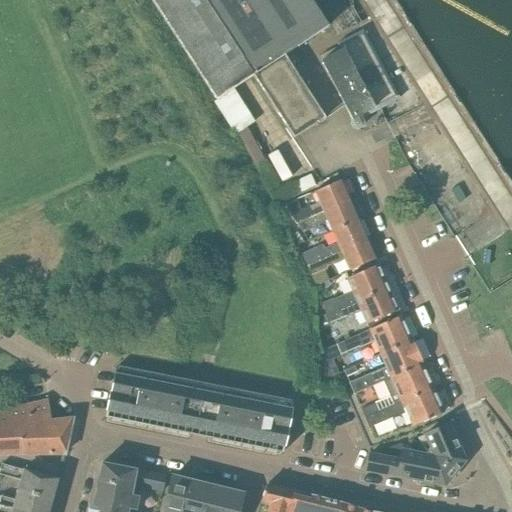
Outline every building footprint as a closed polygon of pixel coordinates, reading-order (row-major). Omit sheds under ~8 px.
[(152,0),(217,100),(234,89),(253,75),(288,128),(294,138),(325,118),(296,72),(303,68),(291,49),(327,25),(323,18),(312,2),(311,0),(152,0)] [(321,61),(345,105),(353,120),(351,124),(353,128),(357,129),(362,126),(363,122),(361,118),(374,111),(375,112),(399,98),(363,30),(337,44),(341,51),(321,61)] [(310,175),(283,184),(287,196),(314,187),(310,175)] [(296,222),(349,200),(341,180),(315,191),(320,203),(301,211),(296,199),(285,204),(296,222)] [(358,219),(349,200),(296,222),(296,224),(297,223),(303,232),(314,227),(313,225),(327,219),(332,231),(358,219)] [(367,239),(358,219),(332,231),(337,243),(324,249),(322,245),(300,254),(305,266),(327,257),(367,239)] [(375,259),(367,239),(327,257),(305,266),(310,277),(327,269),(327,266),(344,258),(350,270),(375,259)] [(327,313),(388,287),(378,265),(346,278),(352,291),(333,299),(333,298),(322,303),(327,313)] [(321,273),(311,277),(315,286),(325,282),(321,273)] [(398,310),(388,287),(327,313),(324,314),(328,324),(360,310),(366,324),(398,310)] [(380,354),(412,340),(412,339),(411,340),(400,316),(336,344),(341,354),(359,347),(359,348),(374,341),(380,354)] [(157,362),(164,330),(156,329),(154,337),(153,344),(151,352),(128,348),(129,340),(131,332),(132,324),(124,322),(118,354),(157,362)] [(131,332),(154,337),(156,329),(132,324),(131,332)] [(153,344),(154,337),(131,332),(129,340),(153,344)] [(151,352),(153,344),(129,340),(128,348),(151,352)] [(412,340),(380,354),(386,367),(349,383),(353,394),(383,381),(423,363),(412,340)] [(423,364),(423,363),(383,381),(393,405),(432,388),(422,364),(423,364)] [(355,366),(343,371),(346,377),(357,372),(355,366)] [(115,368),(105,417),(282,452),(292,405),(115,368)] [(390,407),(394,417),(405,412),(412,426),(443,412),(432,388),(393,405),(390,407)] [(51,420),(48,401),(0,411),(0,454),(64,454),(72,418),(51,420)] [(365,418),(379,412),(375,403),(361,409),(365,418)] [(379,412),(365,418),(369,428),(383,421),(379,412)] [(464,460),(448,424),(425,434),(430,447),(424,455),(403,450),(400,443),(375,452),(374,455),(369,454),(366,470),(445,485),(464,460)] [(38,459),(35,472),(57,479),(60,466),(38,459)] [(99,477),(133,484),(136,470),(102,463),(99,477)] [(57,479),(35,472),(25,469),(24,470),(4,465),(1,474),(21,480),(20,485),(53,494),(57,479)] [(166,476),(140,471),(136,486),(162,491),(166,476)] [(96,490),(130,497),(133,484),(99,477),(96,490)] [(162,511),(181,511),(190,481),(171,477),(162,511)] [(181,511),(200,511),(207,486),(190,481),(181,511)] [(337,511),(340,503),(266,484),(261,502),(269,505),(266,511),(337,511)] [(53,494),(20,485),(16,500),(49,510),(53,494)] [(200,511),(219,511),(225,490),(207,486),(200,511)] [(93,504),(127,511),(128,508),(136,510),(138,499),(130,497),(96,490),(93,504)] [(225,490),(219,511),(238,511),(243,495),(225,490)] [(0,501),(0,511),(47,511),(49,510),(16,500),(1,496),(0,501)] [(370,511),(340,503),(337,511),(370,511)]
